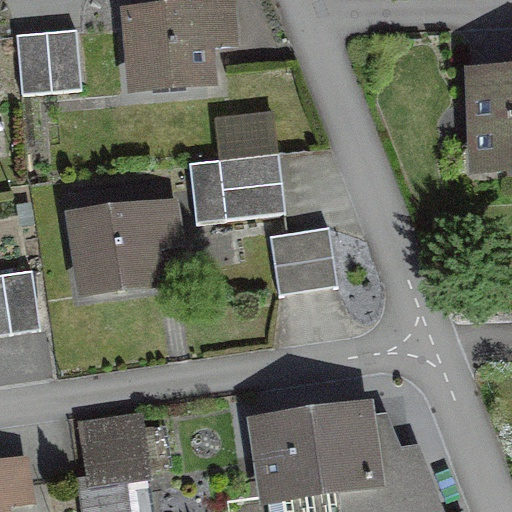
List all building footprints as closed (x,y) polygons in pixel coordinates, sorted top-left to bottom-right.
[(226,9),(129,19),(136,89),(207,82),(204,49),(230,46),(226,9)] [(76,37),(18,43),(24,99),(82,92),(76,37)] [(511,83),(478,83),(477,167),(511,167),(511,83)] [(228,120),(231,163),(272,160),(269,117),(228,120)] [(231,163),(192,165),(196,226),(277,221),(272,160),(231,163)] [(175,210),(73,221),(81,293),(155,285),(152,251),(179,249),(175,210)] [(326,232),(269,237),(274,295),(331,290),(326,232)] [(32,278),(0,282),(0,337),(39,333),(32,278)] [(367,417),(256,431),(266,511),(419,511),(412,456),(373,461),(367,417)] [(136,431),(82,438),(89,481),(77,483),(80,511),(122,511),(119,487),(143,484),(136,431)] [(23,474),(0,477),(0,511),(1,511),(29,506),(23,474)]
